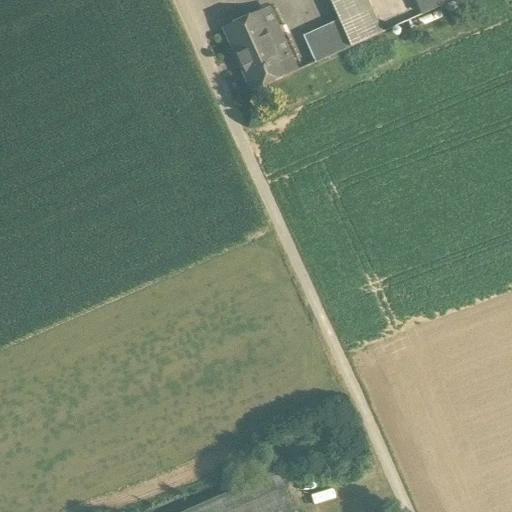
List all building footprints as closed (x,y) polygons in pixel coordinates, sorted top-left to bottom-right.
[(364,0),(328,0),(338,21),(351,48),(380,35),(364,0)] [(455,0),(412,0),(420,17),(456,1),(455,0)] [(259,13),(224,29),(252,92),(287,77),(259,13)] [(338,21),(303,37),(315,64),(351,48),(338,21)] [(292,511),(276,475),(192,511),(292,511)]
